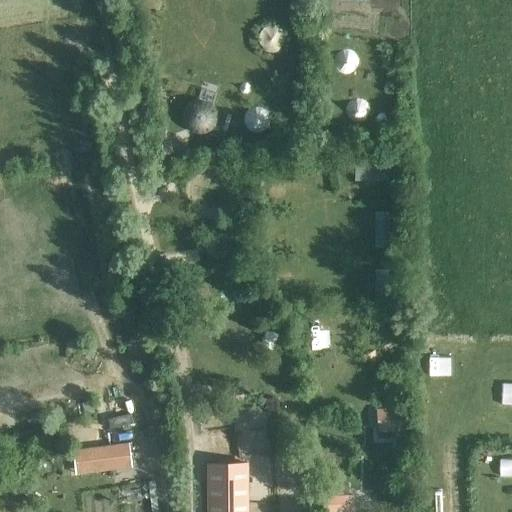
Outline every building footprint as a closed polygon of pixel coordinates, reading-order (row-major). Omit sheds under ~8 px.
[(182,178),(179,184),(180,190),(184,196),(190,199),(196,200),(204,199),(210,196),(214,191),(218,185),(217,178),(212,174),(206,171),(199,170),(192,171),(187,173),(182,178)] [(404,409),(376,410),(377,433),(404,432),(404,409)] [(72,450),(75,474),(112,469),(131,466),(128,442),(109,445),(72,450)] [(247,511),(247,463),(206,465),(207,511),(247,511)] [(323,511),(324,511),(340,511),(340,495),(323,496),(323,511)]
